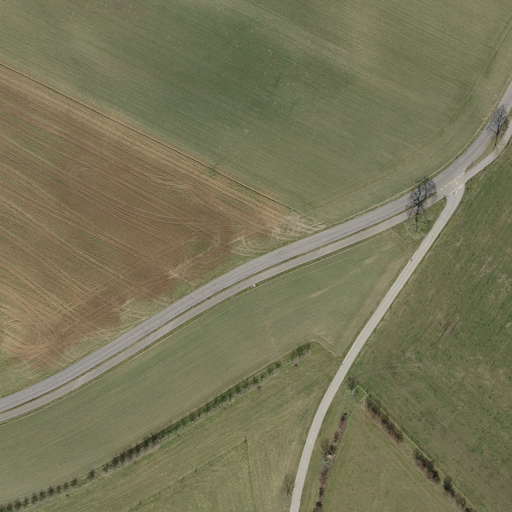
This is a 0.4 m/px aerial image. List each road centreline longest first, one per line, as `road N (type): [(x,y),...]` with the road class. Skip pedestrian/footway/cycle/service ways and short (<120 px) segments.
road 1 (tertiary): [(448,173),(410,198),(227,279),(38,389),(0,402)]
road 2 (unclassified): [(448,173),(453,197),(427,248),(318,411),(292,511)]
